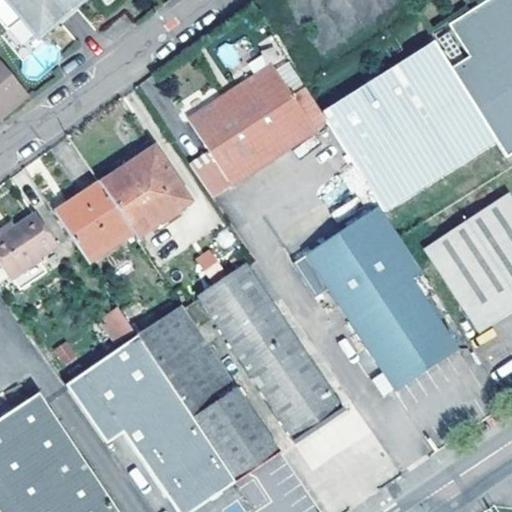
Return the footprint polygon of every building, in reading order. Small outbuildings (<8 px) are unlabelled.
[(40,37),(74,9),(66,0),(0,0),(0,21),(9,32),(24,22),(40,37)] [(66,0),(74,9),(83,0),(66,0)] [(511,0),(484,0),(430,34),(432,37),(493,135),(507,156),(511,153),(511,0)] [(321,119),(379,207),(493,135),(432,37),(319,115),(321,119)] [(0,117),(28,95),(0,60),(0,117)] [(210,152),(191,165),(213,197),(314,131),(311,126),(320,120),(300,90),(302,89),(286,65),(275,71),(271,65),(189,120),(210,152)] [(154,149),(101,184),(132,230),(137,238),(190,203),(154,149)] [(55,214),(86,259),(132,230),(101,184),(55,214)] [(511,200),(507,193),(425,248),(480,333),(511,311),(511,200)] [(380,208),(294,264),(316,296),(328,288),(389,380),(394,390),(440,360),(457,349),(413,282),(424,275),(399,237),(380,208)] [(0,258),(10,273),(26,262),(53,244),(32,213),(14,225),(15,227),(7,233),(3,228),(0,230),(0,258)] [(15,227),(14,225),(12,222),(3,228),(7,233),(15,227)] [(58,250),(53,244),(26,262),(31,269),(58,250)] [(208,279),(224,268),(210,248),(194,259),(208,279)] [(246,267),(201,297),(296,441),(318,427),(343,411),(330,391),(339,385),(326,366),(317,372),(246,267)] [(137,336),(235,483),(255,470),(273,457),(281,452),(183,306),(137,336)] [(106,325),(119,345),(136,334),(122,313),(106,325)] [(137,336),(65,383),(106,444),(124,431),(178,511),(192,511),(216,496),(235,483),(137,336)] [(62,365),(76,358),(68,342),(54,349),(62,365)] [(119,511),(40,393),(0,419),(0,511),(119,511)]
